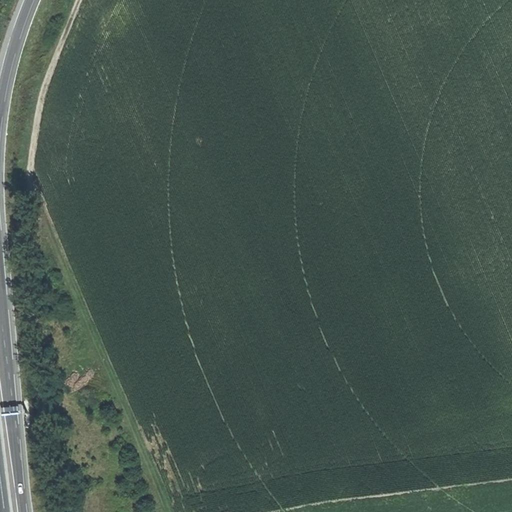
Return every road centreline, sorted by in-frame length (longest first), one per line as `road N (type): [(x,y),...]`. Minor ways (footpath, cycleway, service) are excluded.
road 1 (track): [(50,511),(19,243),(48,79),(81,0)]
road 2 (motorway): [(22,503),(0,277)]
road 3 (motorway): [(22,503),(0,347)]
road 4 (motorway): [(0,118),(30,0)]
